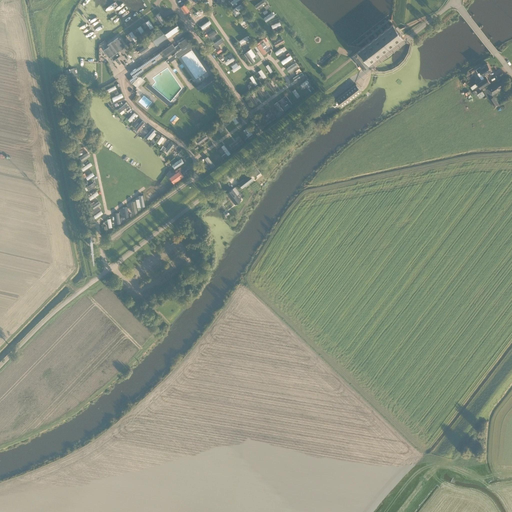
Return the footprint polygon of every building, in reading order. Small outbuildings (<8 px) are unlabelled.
[(267,0),(262,0),(255,5),(258,9),(268,1),(267,0)] [(180,7),(185,14),(189,11),(185,4),(180,7)] [(266,21),(275,15),(272,11),(264,18),(266,21)] [(159,25),(165,22),(160,13),(155,16),(159,25)] [(162,28),(168,37),(180,29),(180,28),(182,27),(180,25),(178,26),(174,20),(162,28)] [(363,68),(404,37),(393,23),(353,55),(358,62),(357,63),(361,68),(362,66),(363,68)] [(141,25),(137,27),(142,34),(139,36),(142,40),(148,35),(141,25)] [(162,28),(150,36),(155,45),(168,37),(162,28)] [(133,42),(138,39),(132,31),(127,34),(133,42)] [(107,44),(109,46),(104,50),(109,57),(111,56),(113,60),(120,55),(118,51),(124,47),(118,37),(107,44)] [(181,48),(190,42),(187,37),(178,43),(181,48)] [(223,37),(213,43),(215,46),(225,40),(223,37)] [(283,37),(274,42),(275,45),(285,41),(283,37)] [(252,46),(258,56),(261,54),(257,48),(261,46),(260,42),(252,46)] [(165,55),(175,48),(172,43),(130,73),(133,77),(129,80),(132,83),(138,77),(136,75),(143,70),(142,68),(151,61),(153,63),(157,61),(155,58),(163,53),(165,55)] [(233,56),(225,61),(227,64),(235,59),(233,56)] [(487,77),(486,75),(492,70),(487,63),(481,67),(480,66),(476,69),(479,72),(480,71),(485,78),(477,83),(481,88),(490,82),(487,77)] [(252,74),(250,76),(252,80),(250,81),(253,86),(258,83),(252,74)] [(197,86),(200,90),(216,79),(214,76),(197,86)] [(497,94),(496,93),(500,90),(500,89),(502,88),(501,87),(502,86),(500,82),(497,84),(496,83),(484,91),(489,99),(490,99),(495,107),(499,104),(494,96),(497,94)] [(362,91),(356,84),(336,99),(342,106),(362,91)] [(287,95),(278,101),(285,110),(293,104),(287,95)] [(121,114),(125,111),(123,108),(128,105),(126,103),(117,108),(121,114)] [(270,108),(267,110),(270,115),(264,120),(266,123),(275,117),(270,108)] [(135,111),(128,118),(130,121),(137,114),(135,111)] [(235,123),(241,121),(236,111),(230,114),(235,123)] [(175,124),(180,118),(176,115),(171,120),(175,124)] [(138,130),(146,123),(143,120),(135,127),(138,130)] [(248,126),(245,128),(250,136),(253,133),(248,126)] [(154,131),(156,129),(153,127),(146,135),(151,139),(157,133),(154,131)] [(199,143),(208,136),(206,133),(196,140),(199,143)] [(171,140),(167,151),(170,152),(175,142),(171,140)] [(174,167),(184,163),(183,158),(172,163),(174,167)] [(243,180),(247,184),(253,179),(250,175),(243,180)] [(235,204),(241,200),(237,194),(239,193),(235,187),(227,193),(235,204)] [(91,199),(99,194),(97,190),(92,194),(89,190),(86,192),(91,199)] [(158,195),(156,191),(153,193),(151,190),(145,195),(149,201),(158,195)]
